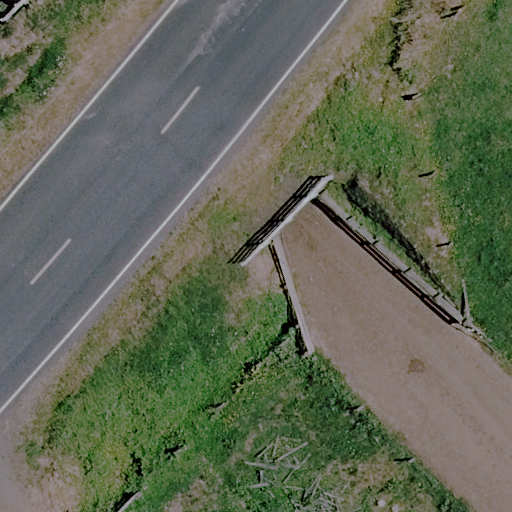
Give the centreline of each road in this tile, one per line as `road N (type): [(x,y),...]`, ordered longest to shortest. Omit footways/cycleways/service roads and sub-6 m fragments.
road 1 (track): [(230,23),(511,361)]
road 2 (unclassified): [(0,289),(249,0)]
